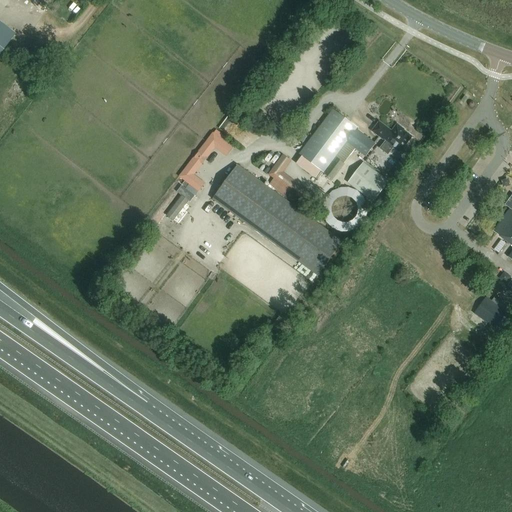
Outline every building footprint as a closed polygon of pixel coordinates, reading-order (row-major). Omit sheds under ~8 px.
[(0,54),(15,35),(0,22),(0,54)] [(358,128),(333,110),(300,155),(332,180),(356,149),(366,157),(375,144),(356,130),(358,128)] [(393,130),(382,121),(374,132),(386,141),(380,149),(388,155),(394,147),(401,152),(407,144),(412,137),(404,131),(405,130),(397,124),(393,130)] [(234,147),(215,133),(201,152),(206,156),(215,145),(218,145),(229,153),(234,147)] [(401,152),(395,160),(402,165),(415,149),(407,144),(401,152)] [(292,161),(277,150),(263,170),(269,175),(268,175),(310,206),(316,197),(284,173),(292,161)] [(190,183),(200,191),(204,185),(193,177),(193,173),(201,162),(196,158),(181,177),(186,180),(190,183)] [(347,182),(373,202),(389,181),(363,162),(347,182)] [(344,242),(239,165),(213,200),(318,277),(344,242)] [(321,176),(314,185),(322,191),(329,182),(321,176)] [(182,186),(177,193),(182,196),(184,197),(188,191),(182,186)] [(509,209),(492,232),(511,246),(511,252),(508,258),(511,260),(511,195),(504,205),(509,209)] [(182,196),(167,216),(174,221),(189,201),(184,197),(182,196)] [(486,298),(474,314),(495,329),(507,313),(486,298)]
